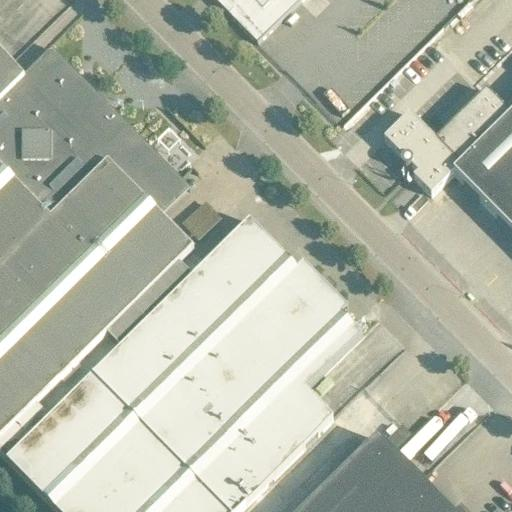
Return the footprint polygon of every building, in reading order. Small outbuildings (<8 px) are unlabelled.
[(219,0),(233,13),(228,18),(258,48),(306,0),(219,0)] [(407,28),(416,39),(386,63),(395,75),(426,51),(417,40),(465,2),(463,0),(419,0),(411,7),(420,18),(407,28)] [(0,458),(5,463),(48,420),(36,408),(107,338),(121,352),(193,282),(192,282),(178,268),(193,253),(162,221),(190,193),(52,53),(23,81),(0,56),(0,458)] [(408,173),(411,171),(418,178),(414,182),(432,200),(454,178),(511,236),(511,119),(511,120),(487,95),(436,145),(410,119),(384,144),(401,161),(403,163),(401,166),(402,170),(404,172),(408,173)] [(206,205),(182,226),(198,243),(221,222),(206,205)] [(48,420),(5,463),(53,511),(244,511),(333,424),(306,396),(364,341),(343,319),(349,314),(330,295),(337,289),(328,281),(322,287),(304,268),(298,274),(250,225),(192,282),(193,282),(121,352),(50,422),(48,420)] [(446,511),(378,443),(307,511),(446,511)]
